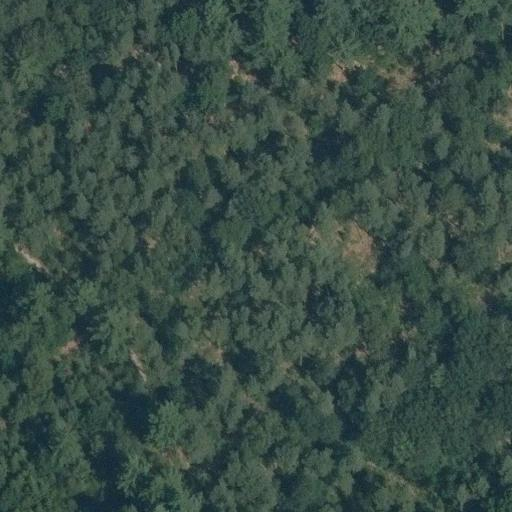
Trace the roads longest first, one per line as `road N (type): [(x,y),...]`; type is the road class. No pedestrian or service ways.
road 1 (track): [(0,229),(131,362),(168,426),(196,511)]
road 2 (track): [(0,64),(106,0)]
